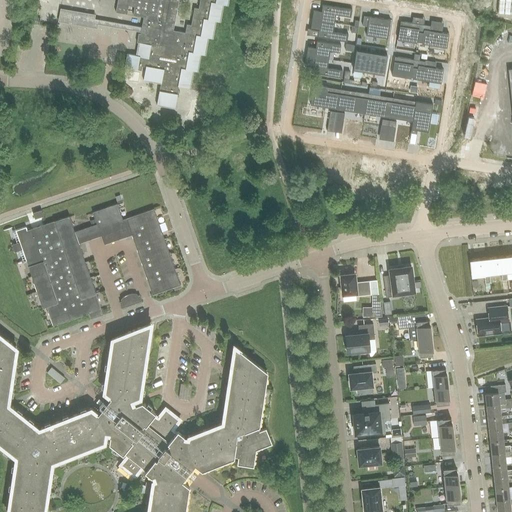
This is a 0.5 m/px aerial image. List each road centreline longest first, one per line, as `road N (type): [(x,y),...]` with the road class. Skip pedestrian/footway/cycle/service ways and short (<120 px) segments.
road 1 (unclassified): [(206,295),(153,151),(128,116),(74,86),(0,82)]
road 2 (residential): [(438,160),(293,138),(283,125),(304,0)]
road 3 (residential): [(477,511),(458,358),(418,235)]
road 4 (residential): [(346,511),(320,256)]
road 5 (residential): [(458,20),(438,160)]
road 6 (residential): [(337,0),(458,20)]
road 7 (residential): [(206,295),(320,256)]
